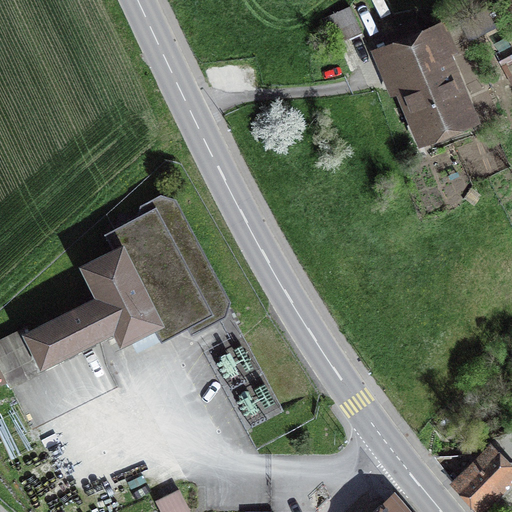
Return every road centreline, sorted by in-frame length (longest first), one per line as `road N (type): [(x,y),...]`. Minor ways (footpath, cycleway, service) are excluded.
road 1 (secondary): [(139,0),(256,243),(393,453)]
road 2 (track): [(370,90),(189,106)]
